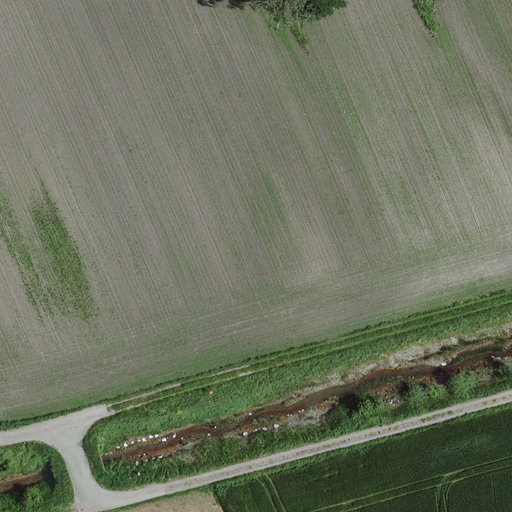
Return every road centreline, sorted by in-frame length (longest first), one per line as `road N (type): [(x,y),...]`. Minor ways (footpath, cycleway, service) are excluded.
road 1 (track): [(511,395),(63,511)]
road 2 (track): [(88,506),(60,439),(34,432),(0,439)]
